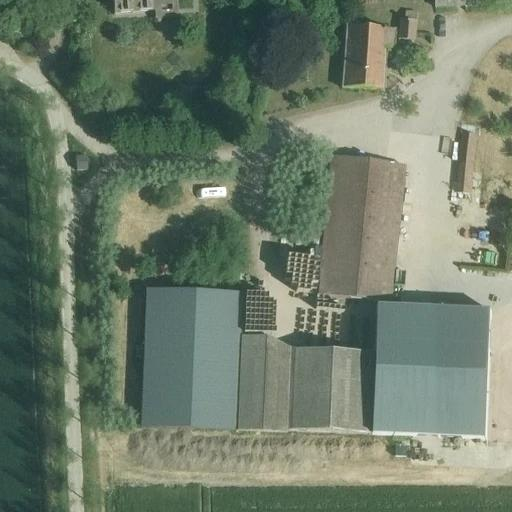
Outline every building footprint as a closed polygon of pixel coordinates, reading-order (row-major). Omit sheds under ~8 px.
[(112,0),(114,17),(154,14),(154,22),(178,20),(176,0),(112,0)] [(489,0),(433,0),(434,11),(490,8),(489,0)] [(399,22),(398,41),(415,43),(417,14),(405,13),(405,22),(399,22)] [(345,27),(341,91),(343,91),(343,90),(381,92),(381,93),(384,93),(386,53),(394,54),(396,30),(393,30),(393,32),(347,28),(345,27)] [(463,136),(457,195),(472,197),(477,137),(463,136)] [(330,158),(317,297),(391,306),(406,167),(330,158)] [(86,159),(75,160),(76,173),(87,173),(86,159)] [(318,250),(319,240),(296,238),(295,248),(318,250)] [(146,296),(140,428),(487,441),(492,311),(374,306),(372,355),(289,352),(265,340),(241,339),(243,300),(146,296)]
